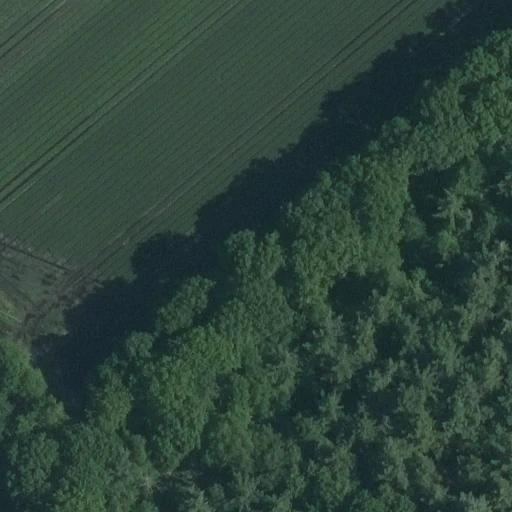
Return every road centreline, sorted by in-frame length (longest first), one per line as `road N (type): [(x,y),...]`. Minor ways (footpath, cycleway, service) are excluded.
road 1 (track): [(511,137),(154,445)]
road 2 (track): [(255,511),(119,454)]
road 3 (track): [(0,408),(119,454)]
